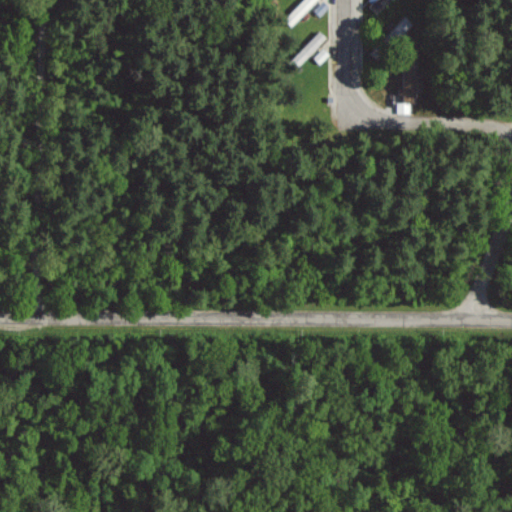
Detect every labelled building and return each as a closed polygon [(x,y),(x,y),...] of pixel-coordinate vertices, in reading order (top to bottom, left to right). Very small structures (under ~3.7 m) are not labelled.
[(316,0),(302,0),(287,15),(294,22),(316,0)] [(366,0),(365,1),(377,12),(387,0),(366,0)] [(294,58),(299,64),(326,36),(320,30),(294,58)] [(329,52),(322,47),(314,58),(321,63),(329,52)] [(409,102),(397,102),(397,111),(409,112),(409,102)]
